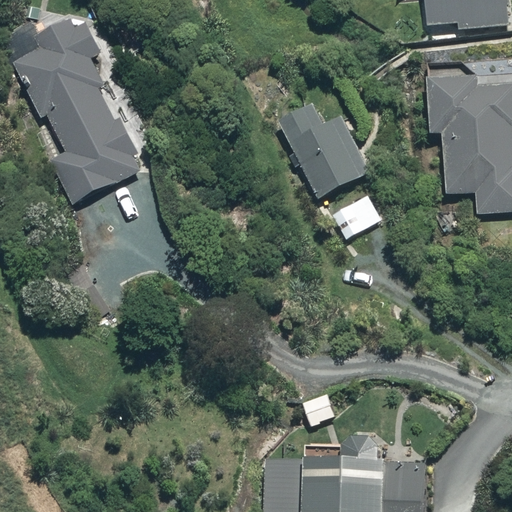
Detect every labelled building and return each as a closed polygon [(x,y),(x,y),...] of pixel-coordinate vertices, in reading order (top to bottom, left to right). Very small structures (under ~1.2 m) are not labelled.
[(398,0),(399,3),(424,0),(428,39),(508,32),(504,0),(398,0)] [(49,163),(69,206),(143,171),(92,65),(104,59),(83,16),(34,39),(40,52),(13,65),(41,123),(53,117),(70,153),(49,163)] [(427,51),(428,68),(469,66),(468,49),(427,51)] [(511,75),(427,79),(430,136),(444,135),(446,195),(475,194),(476,215),(511,213),(511,75)] [(314,106),(281,123),(324,202),(370,177),(340,121),(326,128),(314,106)] [(382,222),(368,197),(331,217),(346,242),(382,222)] [(335,419),(328,397),(303,404),(311,427),(335,419)] [(307,461),(305,511),(425,511),(427,465),(307,461)]
